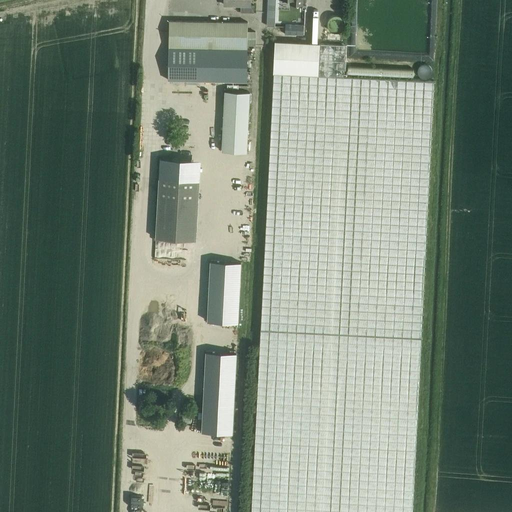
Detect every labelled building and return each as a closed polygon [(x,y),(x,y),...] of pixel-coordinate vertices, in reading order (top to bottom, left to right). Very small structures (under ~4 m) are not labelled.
[(254,12),(254,5),(250,5),(250,0),(224,0),(225,5),(241,5),(241,12),(254,12)] [(328,19),(327,23),(328,26),(330,29),(334,31),(338,31),(341,29),(344,26),(344,23),(344,19),(341,16),(338,14),(334,14),(330,16),(328,19)] [(170,21),(169,46),(248,48),(248,45),(256,45),(256,31),(248,31),(248,23),(170,21)] [(304,25),(286,24),(286,26),(285,34),(303,35),(304,25)] [(251,511),(412,511),(434,81),(344,77),(345,59),(346,45),(343,45),(275,41),(273,73),(274,73),(251,511)] [(169,48),(169,80),(248,81),(248,50),(169,48)] [(419,68),(418,71),(419,75),(421,78),(425,79),(428,78),(431,75),(432,72),(431,68),(428,65),(425,64),(421,65),(419,68)] [(414,69),(348,66),(348,74),(413,78),(414,69)] [(249,150),(251,90),(226,89),(225,150),(249,150)] [(160,158),(156,240),(196,242),(201,160),(160,158)] [(210,261),(207,322),(239,323),(241,262),(210,261)] [(205,352),(202,432),(233,434),(236,353),(205,352)] [(182,405),(182,422),(182,423),(191,423),(191,405),(182,405)]
